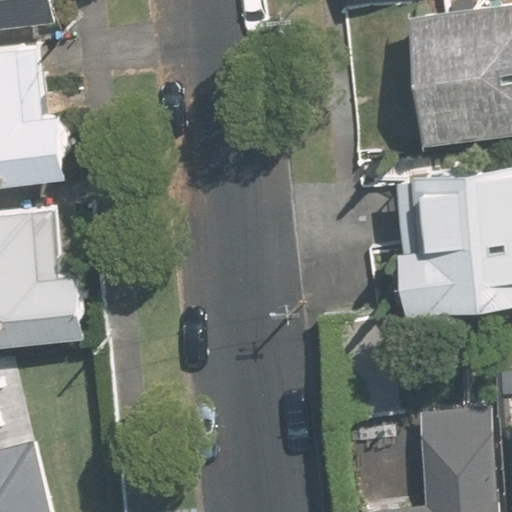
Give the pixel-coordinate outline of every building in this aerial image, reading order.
[(0,0),(0,11),(66,7),(64,0),(0,0)] [(511,0),(448,0),(418,3),(433,133),(511,123),(511,0)] [(0,173),(75,167),(70,102),(39,104),(33,37),(0,39),(0,173)] [(411,234),(419,303),(511,291),(511,158),(438,167),(445,230),(411,234)] [(0,329),(93,322),(88,267),(50,270),(44,203),(0,206),(0,329)] [(10,363),(22,423),(95,409),(84,349),(10,363)] [(438,494),(352,501),(352,511),(511,511),(511,504),(503,396),(430,402),(438,494)] [(0,439),(0,511),(62,511),(42,429),(0,439)]
